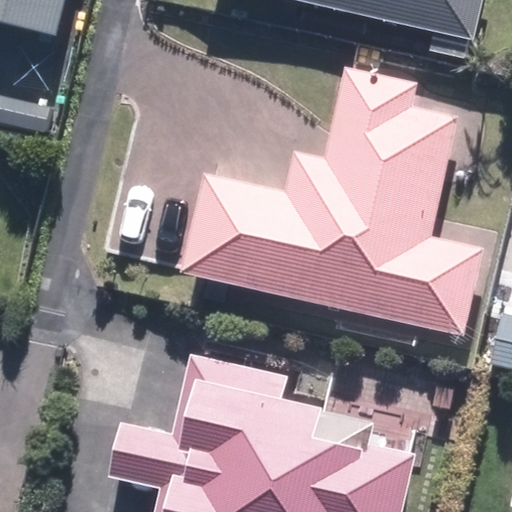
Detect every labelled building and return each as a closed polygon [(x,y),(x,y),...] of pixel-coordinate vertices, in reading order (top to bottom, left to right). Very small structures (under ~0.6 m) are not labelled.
[(68,0),(0,0),(0,32),(57,47),(68,0)] [(271,0),(474,48),(485,0),(271,0)] [(286,200),(199,181),(177,279),(461,341),(481,251),(427,240),(453,118),(409,108),(414,86),(346,71),(326,163),(295,156),(286,200)] [(511,321),(497,318),(484,368),(511,375),(511,321)] [(285,381),(190,359),(175,426),(120,413),(103,483),(159,496),(155,511),(400,511),(411,468),(308,445),(316,413),(280,405),(285,381)]
